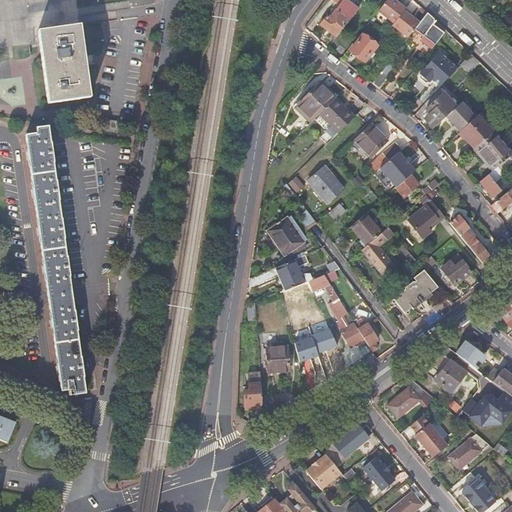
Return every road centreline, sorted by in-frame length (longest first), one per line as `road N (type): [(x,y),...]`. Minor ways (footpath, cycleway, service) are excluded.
road 1 (residential): [(174,0),(93,498)]
road 2 (residential): [(290,33),(259,123),(214,469)]
road 3 (residential): [(290,33),(414,129),(511,245)]
road 4 (residential): [(415,352),(311,220)]
road 5 (secondary): [(350,397),(214,469)]
road 6 (residential): [(450,511),(350,397)]
road 7 (secondary): [(214,469),(101,511)]
